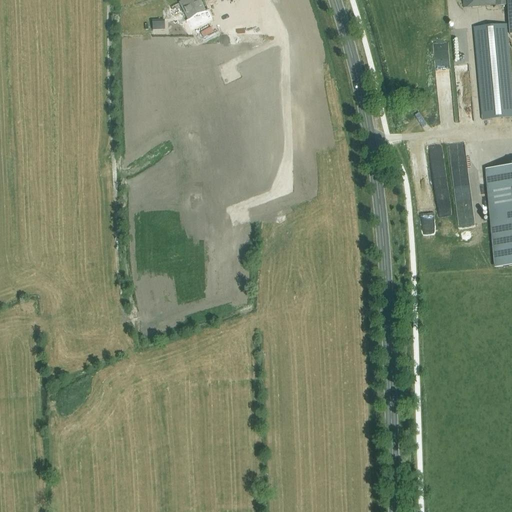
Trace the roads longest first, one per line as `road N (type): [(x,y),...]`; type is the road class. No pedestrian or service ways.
road 1 (primary): [(392,511),(379,207),(335,0)]
road 2 (track): [(108,0),(125,320)]
